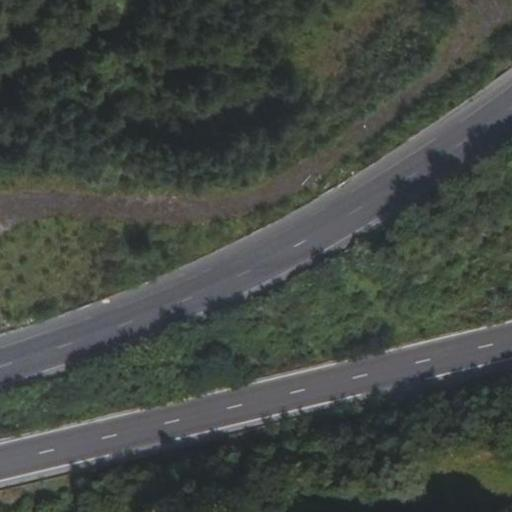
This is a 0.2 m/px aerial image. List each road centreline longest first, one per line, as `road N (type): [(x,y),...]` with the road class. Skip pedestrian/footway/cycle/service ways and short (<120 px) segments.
road 1 (motorway): [(511,107),(284,256),(61,350),(0,367)]
road 2 (motorway): [(0,463),(511,340)]
